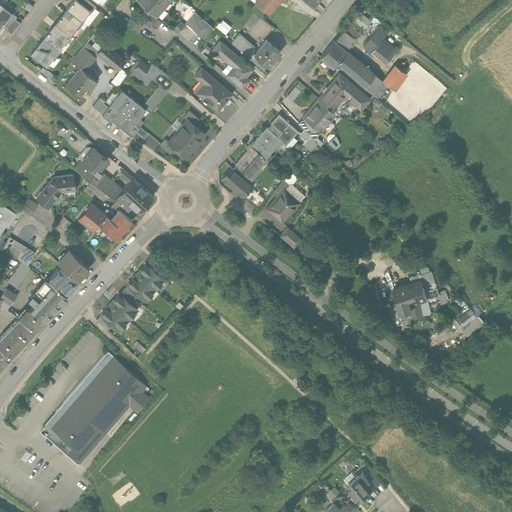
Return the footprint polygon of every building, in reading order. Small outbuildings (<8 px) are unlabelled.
[(90,12),(75,0),(67,10),(82,22),(90,12)] [(87,0),(75,0),(90,12),(94,6),(87,0)] [(163,6),(156,0),(136,0),(153,14),(155,15),(163,6)] [(279,0),(255,0),(254,1),(268,13),(279,0)] [(11,11),(1,4),(0,5),(0,25),(1,24),(9,14),(11,11)] [(356,18),(362,24),(373,11),(367,6),(356,18)] [(82,22),(67,10),(55,25),(70,36),(82,22)] [(213,27),(195,11),(185,22),(203,38),(213,27)] [(9,14),(1,24),(6,27),(14,17),(9,14)] [(149,26),(153,22),(149,18),(144,14),(141,18),(149,26)] [(155,15),(153,14),(149,18),(153,22),(157,25),(162,21),(155,15)] [(19,21),(14,17),(6,27),(11,31),(19,21)] [(227,32),(233,25),(224,17),(217,24),(227,32)] [(133,18),(132,20),(129,23),(138,30),(142,26),(133,18)] [(180,20),(172,28),(177,32),(184,24),(180,20)] [(344,29),(354,38),(361,31),(350,22),(344,29)] [(70,36),(55,25),(43,39),(58,51),(70,36)] [(334,40),(345,49),(354,38),(344,29),(334,40)] [(397,49),(375,31),(363,45),(385,63),(397,49)] [(71,61),(78,67),(79,66),(83,70),(94,55),(96,51),(104,42),(93,34),(71,61)] [(233,43),(246,54),(250,49),(251,48),(239,37),(233,43)] [(58,51),(43,39),(31,54),(46,66),(58,51)] [(254,53),(250,49),(246,54),(245,54),(263,69),(267,65),(279,51),(265,39),(254,53)] [(252,68),(219,40),(212,49),(232,66),(226,73),(242,87),(249,79),(245,76),(252,68)] [(345,70),(355,58),(345,49),(334,40),(320,56),(332,66),(336,62),(345,70)] [(109,47),(104,42),(96,51),(117,68),(124,59),(113,50),(115,48),(111,45),(109,47)] [(345,70),(364,86),(375,74),(355,58),(345,70)] [(143,73),(149,66),(140,59),(135,67),(143,73)] [(150,79),(156,84),(164,74),(151,63),(149,66),(143,73),(150,79)] [(143,73),(135,67),(132,65),(126,72),(143,87),(150,79),(143,73)] [(383,80),(372,93),(377,97),(387,84),(393,88),(405,73),(395,65),(383,80)] [(79,66),(78,67),(65,84),(79,96),(85,89),(87,90),(90,88),(89,87),(95,80),(83,70),(79,66)] [(230,93),(200,67),(194,74),(213,90),(205,99),(206,99),(216,108),(217,109),(230,93)] [(345,79),(339,73),(328,87),(325,87),(322,90),(323,93),(322,94),(323,95),(320,99),(336,112),(337,113),(341,108),(343,108),(346,105),(346,103),(348,99),(360,109),(369,98),(359,90),(357,93),(343,81),(345,79)] [(157,85),(166,92),(174,82),(164,74),(156,84),(157,85)] [(375,74),(364,86),(372,93),(383,80),(375,74)] [(299,81),(290,94),(296,98),(305,85),(299,81)] [(141,105),(145,108),(150,112),(166,92),(157,85),(141,105)] [(141,105),(121,89),(107,106),(101,113),(110,120),(112,117),(128,130),(138,117),(145,108),(141,105)] [(91,105),(101,113),(107,106),(103,103),(105,101),(99,96),(91,105)] [(336,112),(320,99),(319,98),(313,105),(314,106),(305,117),(304,116),(303,116),(320,130),(321,130),(319,129),(328,118),(330,119),(336,112)] [(216,108),(206,99),(202,104),(212,112),(216,108)] [(187,118),(194,124),(199,118),(188,109),(183,115),(186,118),(187,118)] [(298,130),(278,113),(271,122),(272,123),(281,131),(276,136),(280,140),(285,144),(298,130)] [(313,138),(320,130),(303,116),(298,122),(303,128),(311,136),(313,138)] [(142,121),(138,117),(128,130),(126,132),(131,136),(142,121)] [(194,124),(187,118),(186,118),(177,129),(195,144),(204,133),(194,124)] [(272,123),(267,128),(276,136),(281,131),(272,123)] [(148,133),(139,126),(132,135),(140,142),(148,133)] [(267,128),(266,127),(253,141),(254,142),(251,145),(265,158),(280,140),(276,136),(267,128)] [(306,140),(311,136),(303,128),(299,132),(306,140)] [(195,144),(177,129),(168,140),(167,141),(174,147),(185,156),(195,144)] [(316,142),(313,138),(311,136),(306,140),(305,141),(311,148),(316,142)] [(167,141),(168,140),(164,137),(159,144),(170,153),(174,147),(167,141)] [(265,158),(251,145),(248,148),(247,148),(234,162),(236,164),(243,170),(248,164),(255,169),(265,158)] [(106,157),(93,147),(78,165),(78,164),(75,168),(91,180),(93,182),(102,171),(98,167),(106,157)] [(236,164),(232,169),(240,176),(245,171),(243,170),(236,164)] [(232,169),(230,167),(221,177),(232,187),(231,188),(231,190),(233,192),(237,192),(241,195),(250,185),(240,176),(232,169)] [(129,181),(133,177),(125,169),(121,173),(129,181)] [(102,171),(93,182),(99,187),(103,190),(108,183),(111,179),(102,171)] [(74,188),(73,175),(53,177),(49,181),(60,190),(74,188)] [(119,192),(113,198),(127,209),(132,204),(139,211),(153,195),(133,177),(129,181),(122,189),(119,192)] [(122,189),(111,179),(108,183),(119,192),(122,189)] [(92,196),(99,187),(93,182),(91,180),(83,189),(92,196)] [(283,188),(284,188),(288,184),(283,180),(274,190),(278,194),(283,188)] [(60,190),(49,181),(37,197),(48,205),(60,190)] [(108,183),(103,190),(113,198),(119,192),(108,183)] [(250,185),(241,195),(255,207),(264,198),(250,185)] [(299,202),(284,188),(283,188),(278,194),(266,208),(282,222),(299,202)] [(24,203),(34,210),(37,205),(28,198),(24,203)] [(15,212),(0,202),(0,221),(5,224),(7,226),(15,212)] [(105,215),(90,202),(78,218),(93,230),(98,224),(105,215)] [(30,215),(34,210),(24,203),(20,208),(30,215)] [(131,220),(119,209),(110,219),(105,215),(98,224),(116,238),(131,220)] [(301,238),(286,226),(279,234),(293,247),(301,238)] [(7,252),(15,240),(9,236),(1,249),(7,253),(7,252)] [(25,246),(15,240),(7,252),(17,258),(25,246)] [(35,252),(25,246),(17,258),(27,265),(35,252)] [(60,265),(77,280),(78,280),(77,279),(80,276),(81,276),(89,268),(74,254),(74,255),(68,250),(57,262),(60,265)] [(146,263),(157,273),(161,268),(150,258),(146,263)] [(157,273),(146,263),(136,273),(154,289),(164,279),(157,273)] [(8,282),(16,289),(29,269),(21,264),(8,282)] [(53,282),(65,293),(77,280),(60,265),(48,278),(53,282)] [(437,287),(431,270),(419,274),(421,279),(420,279),(426,296),(427,295),(427,296),(437,293),(435,288),(437,287)] [(154,289),(136,273),(127,283),(138,293),(145,299),(154,289)] [(33,295),(50,311),(66,294),(65,293),(53,282),(48,278),(33,295)] [(420,279),(392,287),(397,303),(395,303),(396,308),(399,307),(400,310),(411,307),(409,303),(408,299),(417,297),(418,298),(426,296),(420,279)] [(6,288),(16,295),(19,291),(16,289),(8,282),(3,288),(5,289),(6,288)] [(134,298),(138,293),(127,283),(123,288),(134,298)] [(2,298),(11,303),(16,295),(6,288),(5,289),(3,294),(5,295),(2,298)] [(130,303),(134,298),(123,288),(119,292),(130,303)] [(130,303),(119,292),(110,303),(128,319),(137,309),(130,303)] [(23,313),(36,326),(50,311),(33,295),(29,298),(33,302),(23,313)] [(0,305),(7,310),(11,303),(2,298),(1,300),(0,299),(0,305)] [(419,300),(409,303),(411,307),(413,315),(423,312),(419,300)] [(128,319),(110,303),(100,313),(112,323),(118,329),(128,319)] [(465,320),(480,310),(476,304),(461,314),(465,320)] [(23,313),(3,334),(17,346),(36,326),(23,313)] [(112,323),(100,313),(96,318),(107,328),(112,323)] [(0,337),(0,364),(17,346),(3,334),(0,337)] [(65,398),(46,420),(73,445),(68,451),(78,460),(129,403),(137,410),(148,397),(141,390),(146,384),(114,356),(71,403),(65,398)] [(372,470),(366,474),(368,477),(363,480),(370,489),(381,480),(372,470)] [(358,474),(363,480),(368,477),(366,474),(363,471),(358,474)] [(358,474),(346,484),(347,485),(354,493),(358,498),(359,498),(366,492),(367,494),(371,490),(370,489),(363,480),(358,474)] [(358,498),(354,493),(350,496),(353,499),(355,501),(359,498),(358,498)] [(344,511),(339,507),(334,501),(323,510),(324,511),(344,511)] [(339,507),(344,511),(349,511),(351,510),(344,503),(339,507)]
